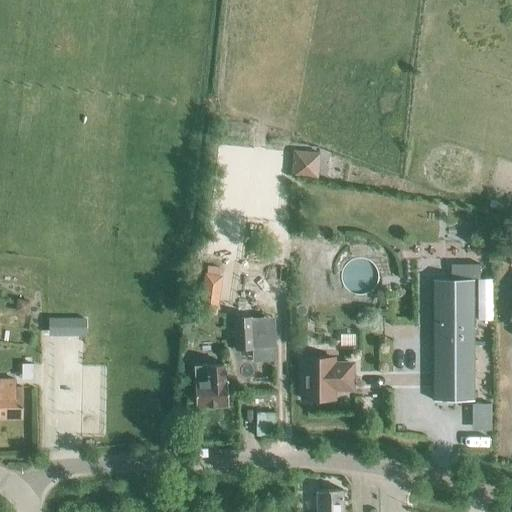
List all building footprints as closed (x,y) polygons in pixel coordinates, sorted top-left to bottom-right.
[(293,176),(314,177),(315,154),(304,152),(293,151),(293,176)] [(205,272),(206,297),(231,296),(230,271),(205,272)] [(432,279),(433,400),(473,400),(473,279),(432,279)] [(209,339),(222,338),(220,302),(207,303),(209,339)] [(233,318),(235,348),(253,347),(252,317),(233,318)] [(86,332),(86,319),(50,319),(50,331),(86,332)] [(352,364),(333,364),(333,358),(302,358),(302,399),(333,399),(333,389),(352,389),(352,364)] [(21,364),(21,379),(32,378),(32,364),(21,364)] [(227,381),(225,381),(224,364),(194,365),(195,393),(187,393),(187,407),(228,405),(227,381)] [(24,386),(15,386),(15,378),(0,378),(0,417),(24,418),(24,386)] [(317,491),(318,511),(342,511),(342,490),(317,491)]
